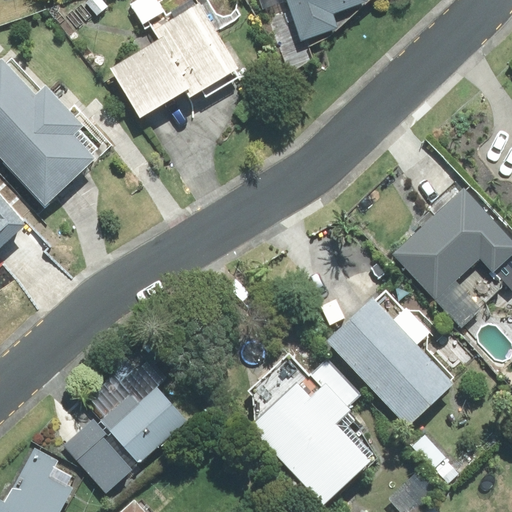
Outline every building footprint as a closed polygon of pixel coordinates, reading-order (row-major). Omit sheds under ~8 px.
[(102,0),(89,0),(86,3),(97,15),(107,6),(102,0)] [(157,0),(137,0),(131,4),(146,28),(150,25),(159,39),(110,68),(140,117),(186,90),(190,97),(239,68),(197,0),(191,0),(167,15),(157,0)] [(369,0),(260,0),(264,9),(291,72),(314,59),(309,47),(329,37),(338,30),(369,0)] [(6,63),(1,58),(0,59),(0,155),(45,204),(109,145),(80,114),(76,118),(45,86),(41,91),(10,59),(6,63)] [(429,216),(388,255),(458,330),(477,313),(450,284),(472,263),(486,278),(511,253),(511,249),(453,186),(425,212),(429,216)] [(0,246),(26,224),(0,195),(0,246)] [(422,336),(378,291),(321,347),(401,430),(446,387),(410,349),(422,336)] [(358,400),(325,364),(308,379),(285,354),(240,395),(255,413),(239,427),(315,511),(377,455),(341,415),(358,400)] [(140,400),(116,371),(80,401),(133,466),(188,421),(158,385),(140,400)] [(454,474),(420,436),(409,447),(443,484),(454,474)] [(56,511),(77,473),(30,448),(1,504),(0,503),(0,511),(56,511)] [(414,511),(434,492),(414,473),(384,504),(392,511),(414,511)] [(152,511),(137,495),(117,511),(152,511)]
